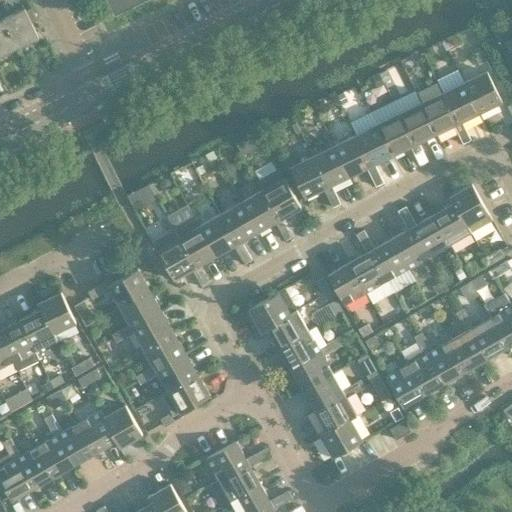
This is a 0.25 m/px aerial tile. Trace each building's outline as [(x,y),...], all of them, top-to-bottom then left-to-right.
[(106,0),(112,13),(138,0),(106,0)] [(1,20),(15,49),(38,38),(24,9),(1,20)] [(1,20),(0,20),(0,56),(15,49),(1,20)] [(486,61),(481,51),(474,55),(478,64),(486,61)] [(386,70),(380,73),(384,81),(389,79),(386,70)] [(501,102),(486,72),(464,83),(479,113),(501,102)] [(378,73),(372,76),(377,86),(383,83),(378,73)] [(479,113),(464,83),(442,93),(457,124),(461,122),(479,113)] [(343,93),(338,96),(342,103),(347,101),(343,93)] [(457,124),(442,93),(421,104),(436,134),(454,126),(458,135),(466,131),(461,122),(457,124)] [(436,134),(421,104),(399,114),(414,145),(418,143),(436,134)] [(414,145),(399,114),(377,125),(392,156),(410,147),(415,156),(423,152),(418,143),(414,145)] [(392,156),(377,125),(355,136),(370,166),(374,164),(392,156)] [(466,131),(458,135),(462,144),(470,140),(466,131)] [(370,166),(355,136),(334,146),(349,177),(366,168),(371,177),(378,174),(374,164),(370,166)] [(247,137),(236,143),(243,155),(253,149),(247,137)] [(334,146),(312,157),(327,187),(331,185),(349,177),(334,146)] [(423,152),(415,156),(419,165),(427,162),(423,152)] [(328,198),(335,195),(331,185),(327,187),(312,157),(289,168),(304,198),(323,189),(328,198)] [(278,168),(256,180),(262,191),(279,220),(282,218),(300,208),(284,178),(278,168)] [(378,174),(371,177),(375,187),(383,183),(378,174)] [(467,225),(471,232),(492,220),(471,184),(448,197),(452,203),(453,203),(466,226),(467,225)] [(148,185),(127,195),(134,210),(155,199),(148,185)] [(279,220),(262,191),(241,202),(258,232),(275,222),(280,231),(287,227),(282,218),(279,220)] [(335,195),(328,198),(332,208),(340,204),(335,195)] [(258,232),(241,202),(220,214),(237,244),(241,242),(258,232)] [(453,203),(452,203),(432,215),(449,244),(471,232),(467,225),(466,226),(453,203)] [(187,206),(167,217),(174,229),(173,229),(195,268),(199,265),(216,256),(199,226),(194,217),(194,218),(187,206)] [(402,220),(410,215),(405,206),(397,211),(402,220)] [(237,244),(220,214),(199,226),(216,256),(233,246),(238,255),(246,251),(241,242),(237,244)] [(410,215),(402,220),(408,229),(411,227),(428,256),(449,244),(432,215),(415,224),(410,215)] [(287,227),(280,231),(285,240),(293,236),(287,227)] [(411,227),(408,229),(390,239),(407,268),(428,256),(411,227)] [(199,265),(195,268),(173,229),(152,242),(173,280),(192,270),(197,279),(204,274),(199,265)] [(361,244),(368,239),(363,230),(356,234),(361,244)] [(368,239),(361,244),(366,253),(370,250),(393,292),(414,280),(407,268),(390,239),(373,248),(368,239)] [(499,249),(490,254),(494,261),(504,256),(499,249)] [(366,253),(349,262),(366,292),(373,304),(393,292),(370,250),(366,253)] [(246,251),(238,255),(243,264),(251,260),(246,251)] [(494,261),(490,254),(481,259),(485,267),(494,261)] [(497,265),(501,273),(510,268),(506,260),(497,265)] [(366,292),(349,262),(327,275),(344,304),(366,292)] [(488,271),(492,278),(501,273),(497,265),(488,271)] [(108,286),(120,308),(150,291),(137,269),(108,286)] [(461,269),(456,272),(459,279),(464,276),(461,269)] [(204,274),(197,279),(202,288),(209,284),(204,274)] [(480,275),(471,280),(475,289),(485,283),(480,275)] [(323,277),(316,281),(315,281),(320,291),(328,286),(323,277)] [(441,281),(434,286),(437,292),(445,288),(441,281)] [(326,300),(333,296),(328,286),(320,291),(326,300)] [(92,300),(101,294),(97,287),(87,292),(92,300)] [(132,328),(162,312),(150,291),(120,308),(130,325),(121,330),(125,337),(134,332),(132,328)] [(53,334),(54,333),(76,323),(61,292),(37,304),(40,311),(41,310),(53,334)] [(289,313),(296,309),(288,296),(282,300),(277,292),(248,309),(261,332),(268,328),(267,327),(290,314),(289,313)] [(504,293),(483,304),(490,317),(507,346),(511,343),(511,304),(511,305),(504,293)] [(84,300),(75,306),(86,325),(95,320),(84,300)] [(334,315),(342,311),(335,300),(328,304),(334,315)] [(455,313),(460,322),(468,318),(463,308),(455,313)] [(296,309),(289,313),(290,314),(267,327),(268,328),(279,348),(308,331),(296,309)] [(40,311),(20,321),(35,351),(58,340),(54,333),(53,334),(41,310),(40,311)] [(144,349),(173,332),(162,312),(132,328),(134,332),(144,349)] [(460,322),(465,331),(469,328),(486,358),(507,346),(490,317),(473,326),(468,318),(460,322)] [(2,329),(0,324),(0,334),(13,362),(18,371),(39,360),(35,351),(20,321),(2,329)] [(362,337),(372,331),(367,324),(358,329),(362,337)] [(308,331),(279,348),(291,369),(320,352),(318,348),(325,344),(316,327),(308,331)] [(469,328),(465,331),(448,340),(465,370),(486,358),(469,328)] [(116,343),(125,337),(121,330),(112,335),(116,343)] [(149,379),(158,374),(156,370),(185,353),(173,332),(144,349),(153,366),(145,371),(149,379)] [(414,336),(419,346),(426,341),(421,332),(414,336)] [(0,368),(13,362),(0,334),(0,368)] [(364,341),(369,348),(378,343),(374,335),(364,341)] [(327,343),(331,350),(340,345),(336,338),(327,343)] [(419,346),(420,347),(424,354),(428,352),(444,382),(465,370),(448,340),(431,350),(426,341),(419,346)] [(331,350),(327,343),(325,344),(318,348),(320,352),(291,369),(303,389),(332,373),(322,356),(331,350)] [(403,357),(407,364),(424,394),(444,382),(428,352),(424,354),(420,347),(403,357)] [(156,370),(158,374),(168,391),(197,374),(185,353),(156,370)] [(80,363),(85,370),(94,365),(90,357),(80,363)] [(85,370),(80,363),(71,368),(75,376),(85,370)] [(402,406),(424,394),(407,364),(385,377),(402,406)] [(378,374),(373,365),(363,370),(368,379),(378,374)] [(87,374),(91,382),(100,377),(96,369),(87,374)] [(140,384),(149,379),(145,371),(136,377),(140,384)] [(344,394),(342,389),(332,373),(303,389),(314,410),(344,394)] [(60,374),(50,380),(54,388),(64,382),(60,374)] [(91,382),(87,374),(78,380),(82,387),(91,382)] [(210,396),(197,374),(168,391),(161,395),(173,417),(180,413),(210,396)] [(351,385),(355,392),(364,387),(360,379),(351,385)] [(49,382),(41,386),(44,392),(52,388),(49,382)] [(355,392),(351,385),(342,389),(344,394),(314,410),(326,430),(326,431),(349,418),(350,419),(356,415),(346,397),(355,392)] [(511,421),(511,419),(511,402),(503,410),(511,421)] [(125,405),(104,416),(103,417),(116,440),(115,441),(119,447),(142,434),(125,405)] [(402,417),(397,407),(389,412),(395,421),(402,417)] [(100,410),(79,423),(95,452),(115,441),(116,440),(103,417),(104,416),(100,410)] [(44,419),(49,428),(57,423),(51,414),(44,419)] [(160,420),(164,427),(174,422),(169,414),(160,420)] [(326,431),(326,430),(319,434),(332,457),(362,440),(350,419),(349,418),(326,431)] [(389,429),(395,439),(410,431),(404,420),(389,429)] [(49,428),(54,437),(58,434),(75,464),(95,452),(79,423),(62,432),(57,423),(49,428)] [(58,434),(54,437),(37,446),(54,476),(75,464),(58,434)] [(2,442),(7,452),(15,447),(10,438),(2,442)] [(248,463),(246,459),(235,441),(206,458),(218,480),(248,463)] [(9,454),(12,460),(16,458),(33,488),(54,476),(37,446),(20,456),(15,447),(7,452),(9,454)] [(264,449),(254,454),(259,461),(268,456),(264,449)] [(0,480),(11,500),(33,488),(16,458),(12,460),(9,454),(0,458),(0,480)] [(218,480),(210,484),(222,505),(230,500),(260,483),(250,467),(259,461),(254,454),(246,459),(248,463),(218,480)] [(147,497),(151,503),(152,503),(157,511),(185,511),(170,483),(147,497)] [(230,500),(236,511),(257,511),(271,504),(269,501),(260,483),(230,500)] [(287,490),(278,496),(283,503),(292,498),(287,490)] [(257,511),(275,511),(274,508),(283,503),(278,496),(269,501),(271,504),(257,511)] [(157,511),(152,503),(151,503),(135,511),(157,511)]
